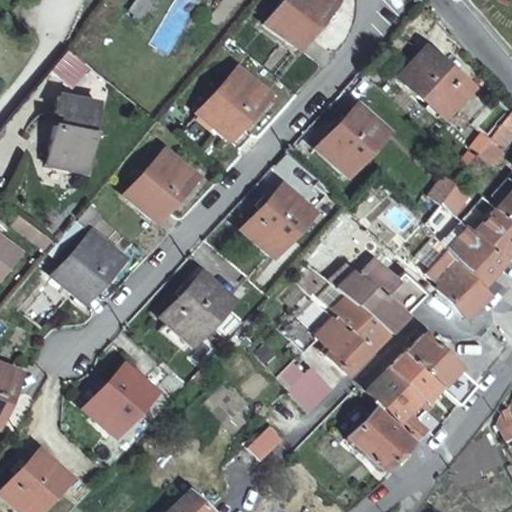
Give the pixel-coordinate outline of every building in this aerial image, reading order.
[(124,0),(118,8),(130,19),(144,0),(124,0)] [(285,0),(262,25),(290,52),(330,9),(320,0),(285,0)] [(439,116),(464,89),(422,50),(396,77),(439,116)] [(73,88),(85,70),(62,54),(49,72),(73,88)] [(261,95),(234,69),(195,110),(223,137),(261,95)] [(39,164),(76,172),(91,103),(54,95),(50,114),(55,114),(53,127),(47,126),(39,164)] [(475,150),(490,163),(500,151),(499,149),(511,133),(511,105),(485,138),(475,150)] [(312,149),(339,175),(379,131),(353,106),(312,149)] [(474,152),(475,150),(485,138),(477,131),(465,144),(474,152)] [(493,166),(490,163),(475,150),(474,152),(467,162),(483,176),(493,166)] [(187,179),(160,153),(119,194),(148,221),(187,179)] [(433,203),(437,199),(449,183),(438,173),(421,192),(433,203)] [(437,199),(451,213),(465,195),(457,188),(462,182),(455,176),(449,183),(437,199)] [(511,224),(511,181),(492,205),(511,224)] [(238,230),(264,254),(305,212),(278,187),(238,230)] [(92,207),(83,198),(47,241),(53,245),(79,215),(83,218),(92,207)] [(511,248),(511,224),(492,205),(470,231),(500,262),(511,248)] [(434,207),(423,227),(437,235),(448,214),(434,207)] [(461,266),(490,296),(498,287),(487,278),(500,262),(470,231),(463,225),(455,217),(435,238),(441,246),(461,266)] [(49,276),(77,302),(115,261),(88,234),(49,276)] [(0,262),(10,251),(0,243),(0,262)] [(358,273),(403,315),(423,295),(400,273),(391,281),(369,262),(358,273)] [(468,314),(490,296),(461,266),(435,288),(462,319),(468,314)] [(341,295),(383,335),(403,315),(358,273),(355,277),(345,268),(330,285),(341,295)] [(158,315),(184,342),(224,300),(196,275),(158,315)] [(343,330),(366,351),(383,335),(341,295),(330,307),(345,327),(343,330)] [(321,352),(344,375),(366,351),(343,330),(315,302),(297,319),(295,317),(277,333),(296,353),(311,336),(325,348),(321,352)] [(447,372),(454,364),(435,346),(430,342),(421,334),(403,352),(437,385),(457,404),(467,392),(447,372)] [(430,342),(435,346),(439,342),(434,337),(430,342)] [(403,352),(385,369),(419,402),(437,385),(403,352)] [(75,404),(101,431),(141,388),(115,363),(75,404)] [(0,401),(15,372),(0,364),(0,401)] [(285,389),(307,412),(326,392),(305,369),(285,389)] [(398,412),(389,422),(407,440),(420,428),(413,420),(424,407),(419,402),(385,369),(371,385),(398,412)] [(376,471),(405,443),(372,410),(344,437),(376,471)] [(274,414),(264,424),(265,425),(276,438),(278,440),(289,430),(274,414)] [(265,425),(242,446),(253,458),(276,438),(265,425)] [(26,511),(60,476),(34,450),(0,485),(0,496),(15,511),(26,511)] [(204,511),(185,491),(163,511),(204,511)]
